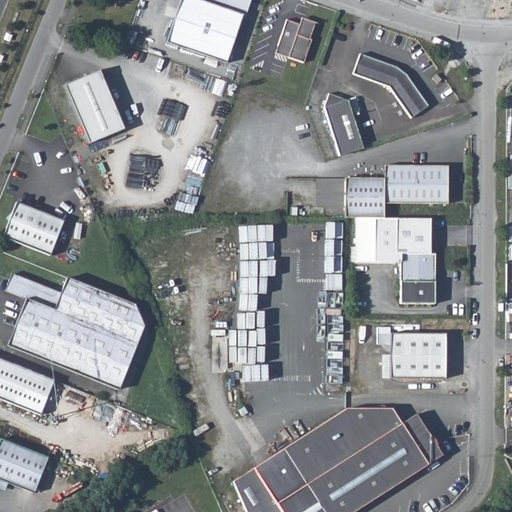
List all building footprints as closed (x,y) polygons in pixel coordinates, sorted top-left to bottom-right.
[(248,2),(241,0),(197,0),(197,1),(193,0),(179,0),(164,44),(223,64),(240,17),(243,18),(248,2)] [(288,51),(285,59),(301,64),(308,42),(306,42),(313,25),(303,21),(301,27),(297,26),(283,21),(275,46),(288,51)] [(272,55),(285,59),(288,51),(275,46),(272,55)] [(410,117),(427,104),(405,73),(394,66),(358,53),(351,74),(388,87),(410,117)] [(89,76),(64,87),(89,145),(123,131),(98,73),(96,73),(99,79),(92,82),(89,76)] [(96,73),(89,76),(92,82),(99,79),(96,73)] [(436,84),(439,80),(434,75),(430,78),(436,84)] [(338,155),(362,148),(347,98),(328,92),(323,106),(338,155)] [(384,203),(447,203),(447,165),(384,164),(384,177),(346,177),(346,217),(384,217),(384,203)] [(61,221),(14,202),(1,237),(48,255),(61,221)] [(400,303),(435,303),(435,298),(437,295),(438,293),(437,290),(435,287),(435,253),(430,253),(429,217),(395,217),(395,253),(400,253),(400,303)] [(117,390),(142,326),(134,305),(65,278),(52,311),(38,305),(45,288),(10,274),(4,292),(25,301),(6,347),(117,390)] [(326,391),(341,391),(343,318),(327,318),(326,391)] [(389,343),(389,333),(389,327),(376,327),(376,343),(389,343)] [(444,378),(444,334),(389,333),(389,343),(388,378),(444,378)] [(53,381),(0,360),(0,400),(39,416),(53,381)] [(429,433),(416,413),(401,422),(392,406),(347,406),(282,447),(323,511),(351,511),(442,455),(434,442),(434,438),(432,435),(429,433)] [(0,487),(3,486),(3,484),(31,495),(45,459),(0,441),(0,487)] [(281,511),(253,466),(232,478),(246,511),(281,511)]
